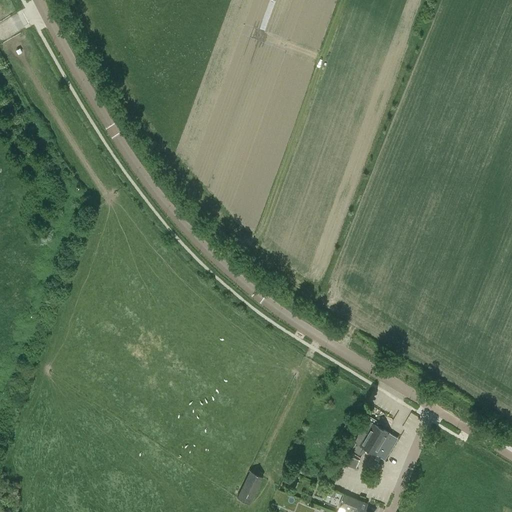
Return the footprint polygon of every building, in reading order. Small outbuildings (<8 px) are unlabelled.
[(397,438),(388,432),(383,429),(386,424),(365,412),(362,417),(367,419),(353,441),(355,442),(350,450),(360,456),(365,448),(375,454),(384,460),(397,438)] [(346,435),(352,424),(347,421),(340,431),(346,435)] [(355,468),(359,459),(347,454),(343,463),(355,468)] [(250,470),(237,497),(250,503),(262,479),(263,476),(250,470)] [(333,496),(335,490),(333,489),(330,487),(327,494),(333,496)] [(368,511),(364,510),(367,503),(344,493),(339,506),(345,508),(343,511),(368,511)]
